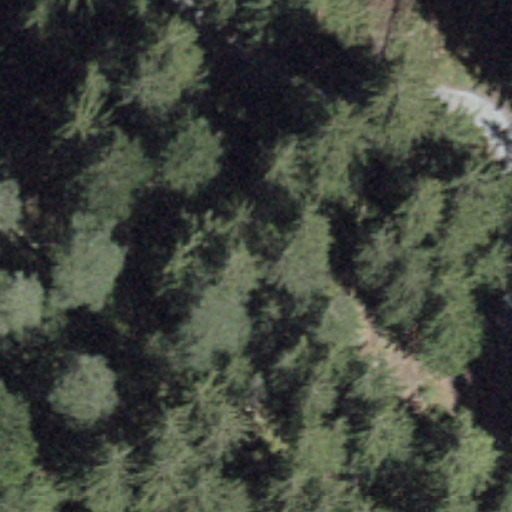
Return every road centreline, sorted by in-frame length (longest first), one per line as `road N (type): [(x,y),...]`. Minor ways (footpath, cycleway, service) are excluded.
road 1 (track): [(175,0),(255,68),(360,108),(495,108),(511,135)]
road 2 (track): [(511,215),(487,511)]
